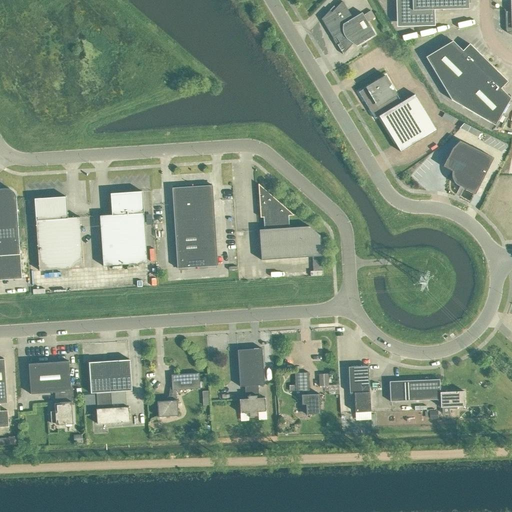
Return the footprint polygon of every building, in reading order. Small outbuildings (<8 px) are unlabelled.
[(402,0),(403,23),(417,22),(417,27),(434,26),(434,10),(468,9),(467,0),(402,0)] [(511,0),(510,0),(511,11),(505,12),(505,10),(504,9),(503,10),(504,11),(504,12),(505,13),(505,29),(505,30),(506,31),(506,32),(507,33),(508,34),(509,35),(511,35),(511,0)] [(321,19),(342,55),(352,44),(356,47),(375,35),(361,13),(352,19),(342,1),(335,8),(333,6),(321,19)] [(425,58),(449,97),(485,60),(469,44),(462,51),(452,41),(425,58)] [(485,60),(449,97),(451,101),(495,126),(510,99),(500,89),(507,82),(485,60)] [(358,92),(374,119),(378,117),(400,152),(436,131),(414,95),(401,103),(385,76),(358,92)] [(469,130),(467,133),(476,137),(479,132),(470,127),(469,130)] [(451,176),(452,177),(452,179),(453,181),(454,182),(455,184),(456,185),(463,189),(474,195),(493,158),(459,141),(452,148),(442,167),(452,172),(451,174),(451,176)] [(258,184),(260,218),(263,218),(264,230),(259,230),(261,261),(312,257),(321,256),(320,236),(309,227),(289,228),(288,216),(293,216),(258,184)] [(217,266),(212,186),(172,188),(177,269),(217,266)] [(0,280),(21,279),(16,198),(15,196),(14,194),(13,192),(11,191),(9,189),(7,189),(5,189),(1,189),(0,189),(0,280)] [(99,216),(103,267),(147,264),(142,192),(110,194),(111,215),(99,216)] [(67,218),(66,197),(34,199),(39,271),(83,268),(79,217),(67,218)] [(322,271),(321,256),(312,257),(313,271),(322,271)] [(237,350),(239,387),(246,387),(247,399),(239,400),(240,414),(248,413),(248,417),(258,417),(258,412),(266,412),(265,398),(258,398),(258,386),(264,385),(262,349),(237,350)] [(91,394),(96,393),(97,409),(96,409),(97,424),(129,422),(128,407),(111,408),(110,392),(131,391),(129,361),(130,361),(130,360),(88,363),(89,363),(91,394)] [(56,405),(57,411),(50,412),(51,423),(57,423),(58,425),(57,425),(73,424),(71,403),(72,402),(71,402),(71,392),(69,361),(28,364),(30,395),(56,393),(56,399),(62,399),(62,405),(56,405)] [(354,393),(355,413),(370,412),(368,366),(348,367),(349,393),(354,393)] [(176,400),(175,390),(200,389),(199,373),(171,375),(172,390),(169,390),(167,401),(157,402),(158,417),(178,416),(177,400),(176,400)] [(301,395),(301,405),(305,405),(306,415),(320,414),(319,403),(321,401),(319,399),(319,394),(308,395),(308,391),(309,391),(308,373),(294,373),(295,391),(302,391),(302,395),(301,395)] [(318,375),(319,387),(328,386),(328,374),(318,375)] [(440,393),(439,380),(389,382),(390,402),(440,400),(440,408),(442,408),(442,414),(449,414),(449,409),(457,409),(457,407),(464,407),(464,392),(440,393)] [(0,411),(0,427),(8,427),(7,411),(0,411)] [(429,412),(429,419),(437,419),(437,411),(429,412)] [(8,437),(8,445),(18,445),(18,436),(8,437)]
